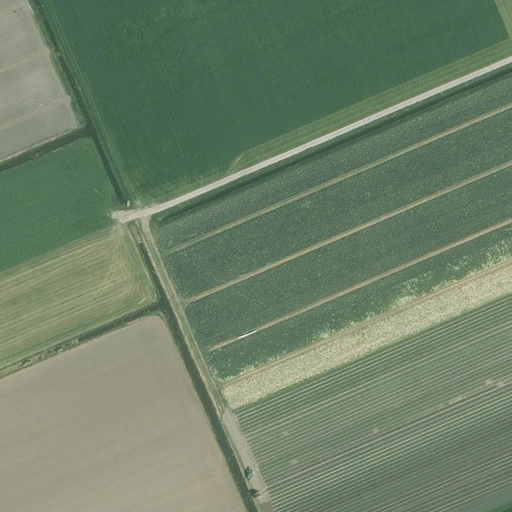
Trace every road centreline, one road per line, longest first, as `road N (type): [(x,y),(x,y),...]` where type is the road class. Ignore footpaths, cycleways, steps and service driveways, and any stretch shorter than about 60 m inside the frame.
road 1 (track): [(511,58),(142,214)]
road 2 (track): [(142,214),(0,264)]
